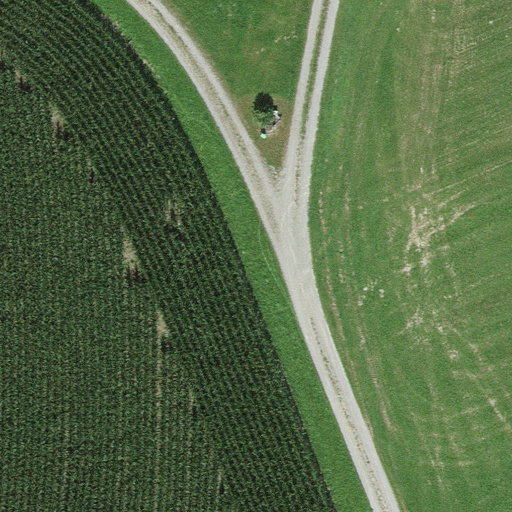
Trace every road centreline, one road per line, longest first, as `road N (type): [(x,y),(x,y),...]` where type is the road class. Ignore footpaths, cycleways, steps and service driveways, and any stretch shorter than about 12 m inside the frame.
road 1 (track): [(157,0),(186,27),(384,511)]
road 2 (track): [(296,296),(337,0)]
